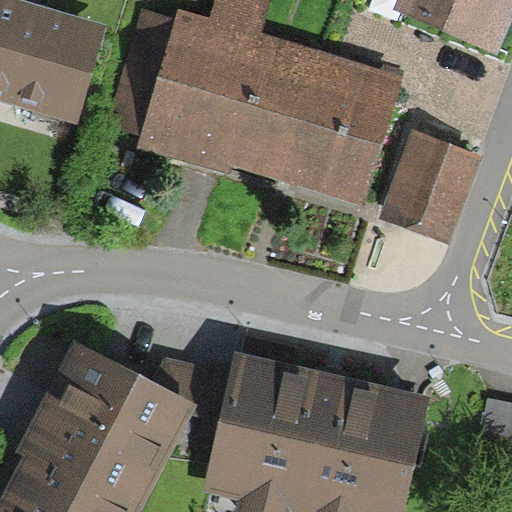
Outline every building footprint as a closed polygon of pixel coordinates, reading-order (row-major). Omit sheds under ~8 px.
[(255,33),(264,1),(259,0),(216,0),(210,23),(173,12),(170,22),(140,13),(107,121),(137,130),(132,148),(226,176),(230,162),(286,179),(363,202),(401,77),(341,59),(255,33)] [(403,23),(501,64),(511,38),(511,0),(370,0),(363,19),(398,34),(403,23)] [(0,100),(70,122),(98,32),(0,1),(0,100)] [(378,223),(445,248),(476,163),(409,139),(378,223)] [(129,511),(183,404),(73,350),(14,468),(0,496),(0,511),(129,511)] [(397,511),(424,399),(333,378),(235,355),(203,490),(236,498),(232,511),(397,511)] [(511,409),(488,404),(474,471),(511,479),(511,409)]
